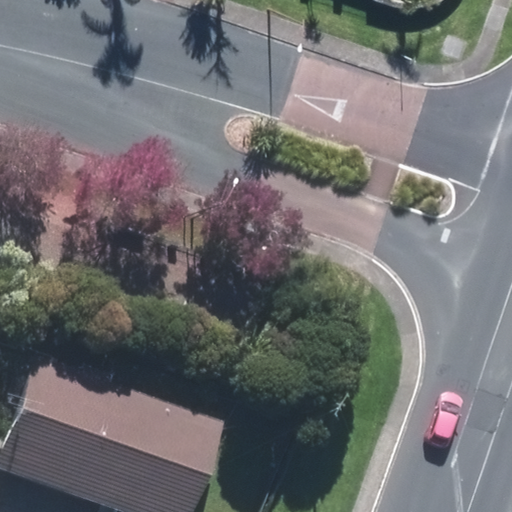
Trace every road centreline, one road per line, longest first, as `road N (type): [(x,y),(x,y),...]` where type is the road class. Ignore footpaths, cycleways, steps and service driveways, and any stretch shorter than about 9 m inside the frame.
road 1 (residential): [(511,256),(227,164),(144,93)]
road 2 (residential): [(144,93),(261,83),(511,161)]
road 3 (secondary): [(511,343),(457,511)]
road 4 (residential): [(144,93),(0,59)]
